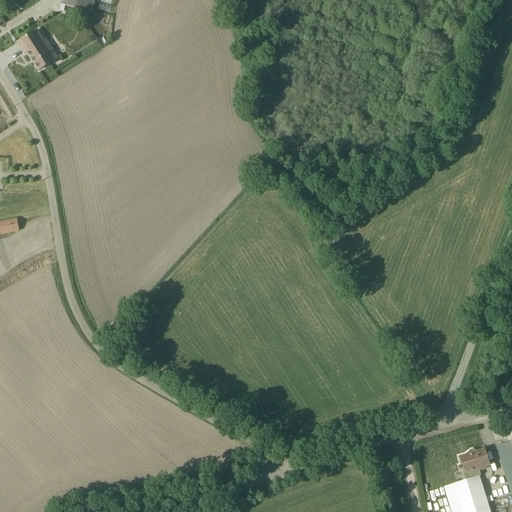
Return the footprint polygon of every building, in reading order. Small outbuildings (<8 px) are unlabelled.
[(61,0),(60,5),(61,5),(59,11),(63,12),(64,6),(91,14),(95,0),(61,0)] [(37,31),(16,44),(23,55),(26,53),(38,71),(58,59),(46,40),(43,41),(37,31)] [(16,220),(0,222),(0,234),(18,231),(16,220)] [(511,441),(495,447),(511,501),(511,441)] [(453,485),(461,511),(489,511),(479,477),(480,476),(479,472),(486,470),(486,468),(490,467),(484,450),(474,453),(473,455),(469,456),(468,455),(459,458),(464,475),(466,474),(468,480),(453,485)] [(443,488),(450,511),(461,511),(453,485),(443,488)]
